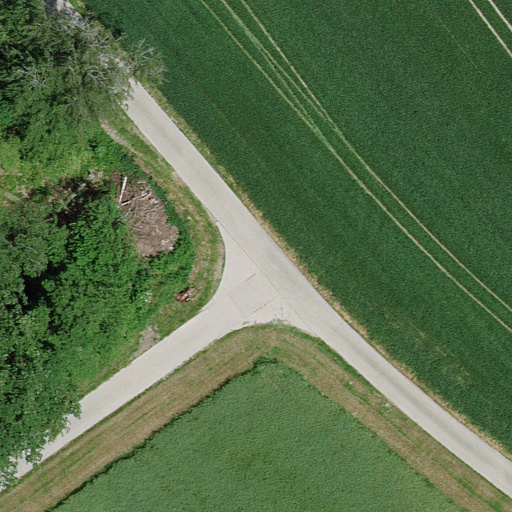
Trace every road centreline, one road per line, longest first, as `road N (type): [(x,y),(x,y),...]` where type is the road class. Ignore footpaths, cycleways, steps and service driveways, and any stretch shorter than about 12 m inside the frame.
road 1 (track): [(511,480),(402,397),(273,274),(16,0)]
road 2 (track): [(0,474),(273,274)]
